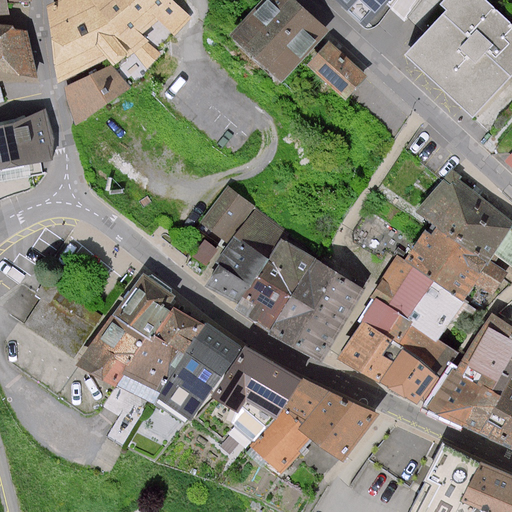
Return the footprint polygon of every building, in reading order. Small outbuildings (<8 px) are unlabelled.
[(0,0),(0,14),(10,14),(8,2),(18,2),(32,1),(32,0),(0,0)] [(57,0),(57,7),(70,85),(81,124),(136,90),(119,66),(155,44),(148,36),(169,20),(181,32),(194,16),(180,0),(57,0)] [(330,30),(296,0),(263,0),(231,36),(284,82),(330,30)] [(390,0),(336,0),(366,28),(390,0)] [(511,22),(487,0),(443,0),(440,4),(446,10),(405,55),(473,118),(511,76),(511,22)] [(0,71),(38,78),(28,30),(15,29),(14,25),(0,23),(0,71)] [(368,74),(330,42),(309,67),(347,99),(368,74)] [(0,182),(44,173),(42,162),(52,160),(45,108),(0,123),(0,182)] [(508,206),(459,169),(427,210),(440,222),(415,262),(406,254),(354,359),(431,403),(464,351),(448,341),(484,289),(501,299),(511,280),(511,223),(501,216),(508,206)] [(311,244),(236,188),(210,224),(233,241),(226,249),(215,241),(192,271),(248,303),(245,308),(287,337),(336,362),(374,288),(308,249),(311,244)] [(77,365),(115,387),(124,376),(161,393),(158,399),(190,420),(243,348),(144,276),(118,313),(77,365)] [(40,297),(51,303),(59,290),(60,288),(46,279),(36,295),(40,297)] [(40,297),(23,324),(74,357),(101,316),(59,290),(51,303),(40,297)] [(511,336),(492,327),(476,359),(468,355),(437,414),(511,445),(511,336)] [(379,416),(246,347),(213,398),(238,412),(229,435),(283,475),(314,441),(344,463),(379,416)] [(511,511),(511,476),(443,444),(412,511),(511,511)]
